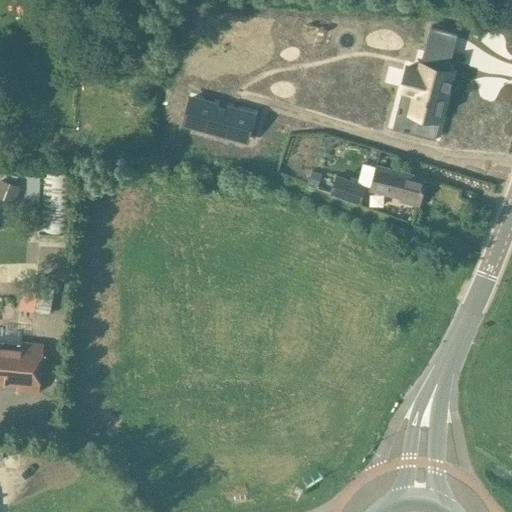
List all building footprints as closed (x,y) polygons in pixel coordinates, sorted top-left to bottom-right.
[(408,66),(401,93),(412,95),(408,111),(441,120),(448,90),(449,90),(450,89),(449,89),(451,81),(452,81),(452,80),(451,80),(453,73),(448,72),(450,64),(422,56),(419,69),(408,66)] [(252,114),(191,97),(184,122),(246,139),(252,114)] [(17,154),(19,124),(3,123),(1,153),(17,154)] [(425,180),(376,167),(370,189),(401,197),(400,199),(419,205),(425,180)] [(366,186),(336,175),(329,194),(360,204),(366,186)] [(38,243),(70,245),(75,179),(43,177),(38,243)] [(0,200),(13,206),(20,191),(0,182),(0,200)] [(24,284),(20,310),(47,315),(52,289),(49,289),(36,286),(24,284)] [(0,383),(17,386),(16,389),(39,392),(44,344),(21,342),(21,346),(0,344),(0,383)]
